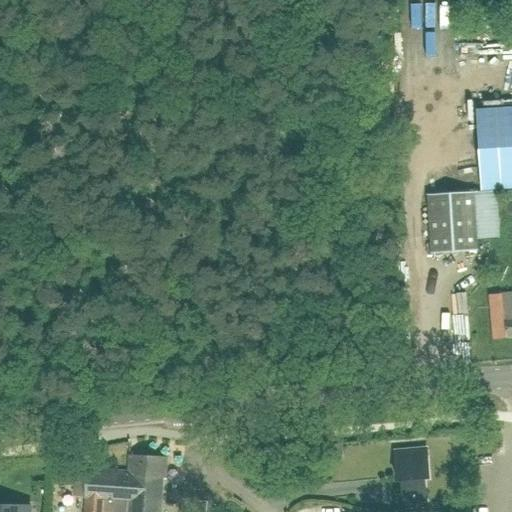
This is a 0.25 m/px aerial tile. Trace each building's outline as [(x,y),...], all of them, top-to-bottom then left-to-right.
[(416,0),(418,27),(429,26),(427,0),(416,0)] [(487,26),(486,11),(472,12),(473,27),(487,26)] [(511,59),(495,61),(500,101),(510,100),(507,74),(511,73),(511,59)] [(511,107),(493,114),(496,126),(506,124),(509,135),(511,134),(511,107)] [(475,128),(492,126),(490,112),(473,114),(475,128)] [(427,194),(431,255),(477,252),(474,191),(427,194)] [(511,293),(503,295),(507,339),(511,338),(511,293)] [(433,459),(427,460),(426,446),(400,448),(403,479),(408,479),(409,506),(432,504),(430,477),(434,476),(433,459)] [(103,511),(104,498),(129,500),(128,511),(161,511),(163,480),(166,480),(167,458),(129,456),(128,472),(87,469),(85,497),(86,497),(85,511),(103,511)]
